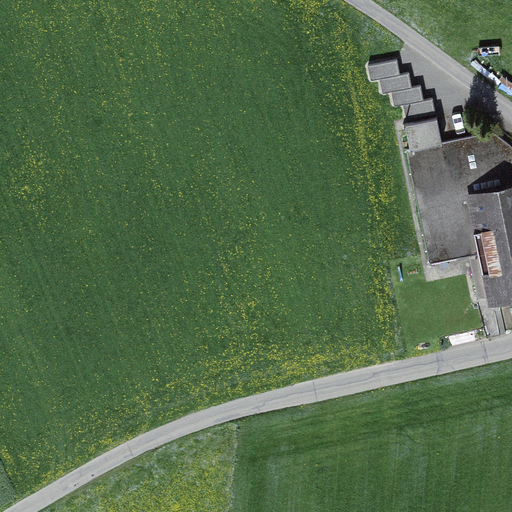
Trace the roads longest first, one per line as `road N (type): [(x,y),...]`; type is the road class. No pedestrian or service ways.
road 1 (unclassified): [(511,345),(186,425),(19,511)]
road 2 (unclassified): [(511,123),(343,0)]
